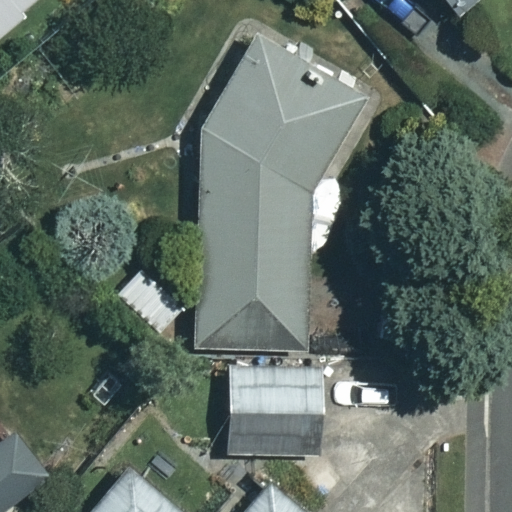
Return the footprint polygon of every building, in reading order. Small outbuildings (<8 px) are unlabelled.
[(0,0),(0,10),(12,0),(0,0)] [(348,84),(242,26),(190,104),(184,333),(291,336),(300,173),(348,84)] [(177,299),(131,255),(104,284),(150,328),(177,299)] [(307,358),(218,357),(217,443),(305,445),(307,358)] [(3,417),(0,418),(0,490),(38,458),(3,417)] [(214,511),(178,511),(115,459),(70,511),(290,511),(280,486),(241,481),(214,511)]
